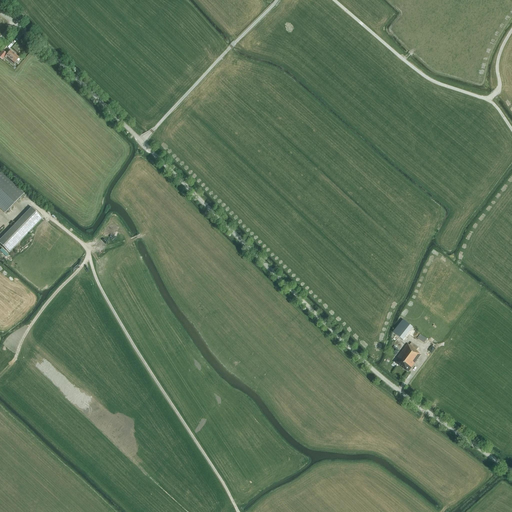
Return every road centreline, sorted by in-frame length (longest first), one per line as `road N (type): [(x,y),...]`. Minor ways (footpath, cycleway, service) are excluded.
road 1 (tertiary): [(141,141),(379,375),(505,467)]
road 2 (track): [(29,199),(89,247),(103,293),(238,511)]
road 3 (unclassified): [(141,141),(276,0)]
road 4 (tertiary): [(0,13),(141,141)]
road 5 (track): [(90,254),(41,310),(0,382)]
